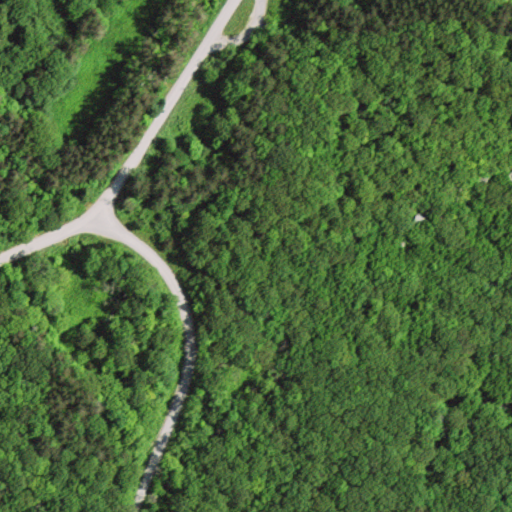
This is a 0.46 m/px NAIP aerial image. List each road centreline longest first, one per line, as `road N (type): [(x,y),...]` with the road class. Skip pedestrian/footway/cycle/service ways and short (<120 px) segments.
road 1 (residential): [(96,219),(160,264),(191,341),(183,391),(133,511)]
road 2 (residential): [(96,219),(235,0)]
